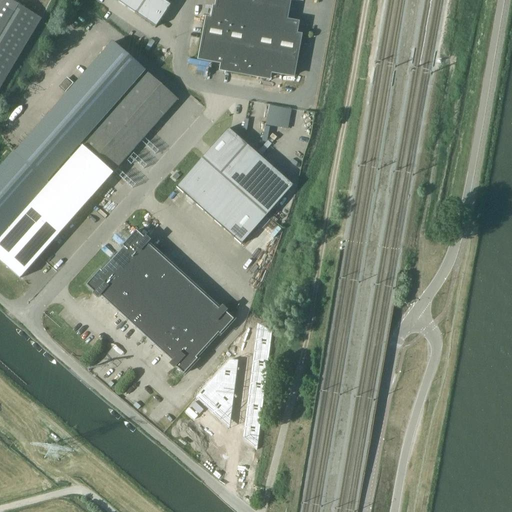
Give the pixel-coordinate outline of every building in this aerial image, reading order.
[(0,0),(0,90),(43,20),(7,0),(0,0)] [(115,0),(116,0),(156,27),(171,5),(162,0),(115,0)] [(217,0),(216,8),(214,8),(212,20),(210,19),(207,19),(200,59),(222,63),(221,70),(269,79),(270,72),(293,76),(300,36),(295,35),(298,23),(286,21),(289,0),(299,0),(302,0),(301,0),(217,0)] [(0,260),(20,278),(73,219),(80,218),(81,218),(91,207),(86,203),(178,100),(146,72),(146,71),(113,42),(15,154),(13,152),(0,167),(0,260)] [(293,186),(228,129),(176,187),(241,245),(293,186)] [(149,242),(145,238),(145,239),(136,231),(123,246),(124,247),(102,271),(100,270),(87,285),(95,293),(98,297),(100,295),(173,361),(171,363),(175,367),(176,366),(184,374),(198,359),(196,358),(219,333),(220,335),(234,320),(225,312),(226,312),(222,308),(220,310),(147,244),(149,242)] [(256,319),(236,435),(256,449),(271,332),(256,319)] [(230,360),(196,398),(230,429),(238,361),(230,360)]
